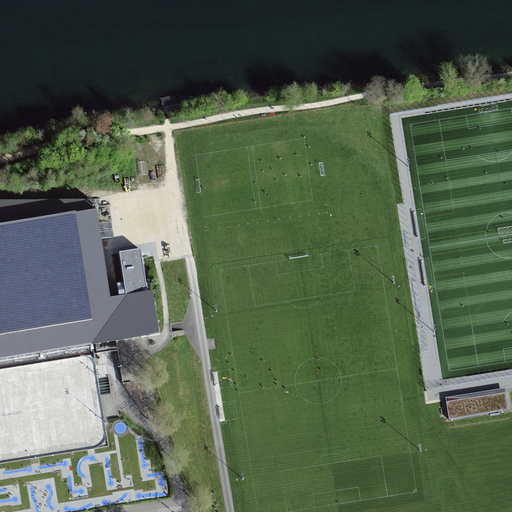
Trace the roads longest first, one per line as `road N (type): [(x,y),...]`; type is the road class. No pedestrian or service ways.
road 1 (track): [(177,188),(147,193),(167,341),(135,350)]
road 2 (track): [(167,128),(88,136),(0,160)]
